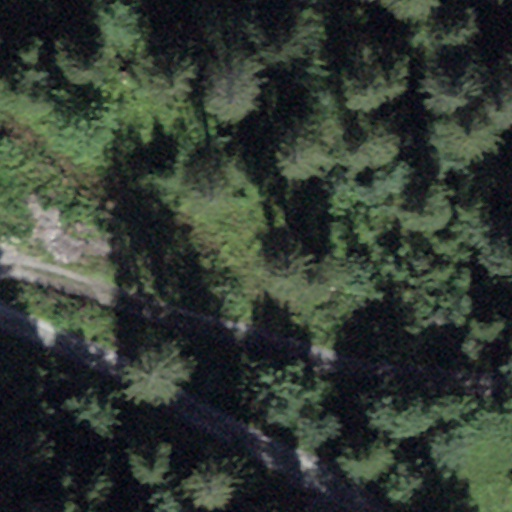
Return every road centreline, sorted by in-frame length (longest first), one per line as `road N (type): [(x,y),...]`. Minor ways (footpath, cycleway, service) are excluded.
road 1 (track): [(0,287),(39,289),(416,377),(511,385)]
road 2 (track): [(0,319),(293,470),(356,511)]
